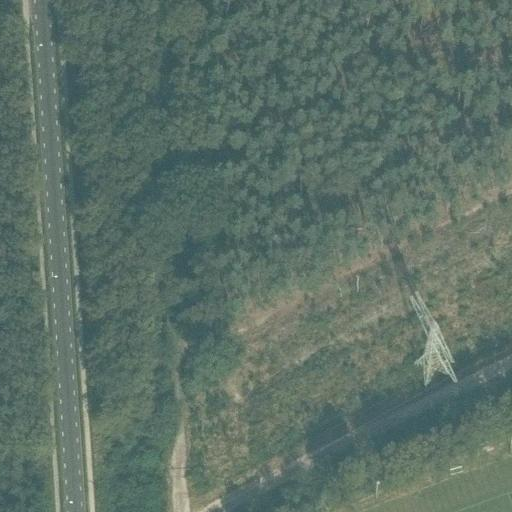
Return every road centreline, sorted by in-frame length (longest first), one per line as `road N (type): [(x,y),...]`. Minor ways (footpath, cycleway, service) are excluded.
road 1 (tertiary): [(75,511),(41,0)]
road 2 (track): [(511,189),(174,361)]
road 3 (track): [(174,361),(162,0)]
road 4 (track): [(217,511),(511,363)]
road 5 (track): [(178,511),(174,361)]
